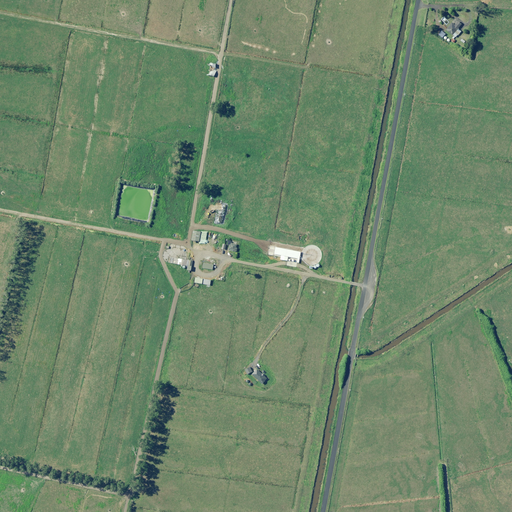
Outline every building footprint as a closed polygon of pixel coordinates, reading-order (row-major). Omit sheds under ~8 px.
[(462,24),(458,21),(455,25),(452,23),(447,30),(457,38),(462,31),(458,29),(462,24)] [(216,64),(211,63),(208,76),(214,77),(216,64)] [(201,232),(194,230),(192,240),(199,242),(201,232)] [(238,244),(230,243),(229,250),(236,252),(238,244)] [(193,261),(169,258),(168,263),(188,266),(188,270),(191,270),(193,261)] [(211,280),(196,277),(195,282),(210,285),(211,280)] [(268,379),(258,369),(252,374),(262,384),(268,379)]
